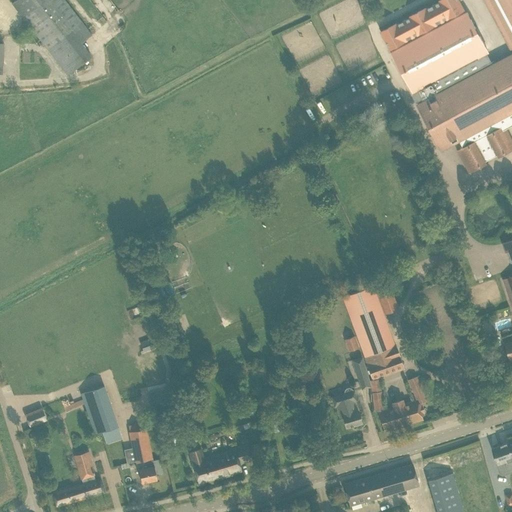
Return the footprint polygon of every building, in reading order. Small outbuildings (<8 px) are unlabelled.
[(15,0),(11,4),(67,75),(91,56),(82,43),(91,36),(63,0),(15,0)] [(390,49),(463,10),(458,0),(440,0),(440,2),(426,9),(425,8),(410,16),(411,17),(396,25),(396,24),(381,32),(390,49)] [(511,0),(487,0),(511,46),(511,0)] [(442,26),(392,52),(407,81),(413,91),(414,91),(415,94),(412,95),(416,102),(419,101),(420,103),(492,65),(486,53),(488,52),(467,13),(442,26)] [(511,54),(492,65),(420,103),(419,104),(443,149),(459,140),(463,147),(460,149),(471,171),(486,163),(485,161),(497,155),(498,157),(511,149),(511,146),(503,130),(511,125),(511,54)] [(511,239),(502,243),(505,253),(509,251),(511,250),(511,239)] [(511,277),(503,280),(511,307),(511,277)] [(373,285),(341,297),(371,377),(402,366),(384,314),(374,288),(373,285)] [(182,335),(175,317),(166,321),(172,339),(182,335)] [(140,343),(143,352),(168,344),(164,334),(140,343)] [(347,338),(351,350),(357,347),(353,336),(347,338)] [(351,361),(356,379),(358,378),(362,389),(369,387),(369,382),(370,381),(362,357),(351,361)] [(416,377),(409,379),(416,397),(423,394),(416,377)] [(369,382),(373,412),(384,410),(379,380),(369,382)] [(95,434),(102,432),(105,443),(121,438),(103,385),(81,393),(95,434)] [(148,392),(152,409),(173,404),(169,387),(148,392)] [(356,400),(353,391),(352,390),(350,388),(348,387),(345,388),(344,390),(343,392),(344,393),(337,395),(331,397),(334,407),(336,406),(336,407),(339,417),(342,416),(345,427),(353,425),(354,426),(359,424),(359,423),(361,422),(358,413),(357,411),(356,411),(353,401),(356,400)] [(378,412),(384,431),(422,419),(420,414),(424,413),(421,406),(418,407),(417,404),(415,400),(404,404),(402,399),(391,402),(392,408),(384,410),(378,412)] [(64,405),(66,411),(84,406),(83,400),(64,405)] [(46,419),(41,408),(24,415),(29,426),(46,419)] [(129,432),(135,461),(151,458),(145,429),(129,432)] [(511,441),(494,448),(492,448),(498,464),(497,466),(500,474),(502,475),(511,471),(511,441)] [(247,444),(229,450),(230,454),(203,462),(200,449),(189,452),(192,462),(195,472),(198,482),(240,469),(238,463),(251,459),(248,449),(247,444)] [(62,489),(52,492),(56,506),(104,492),(101,482),(99,478),(96,479),(92,465),(93,464),(89,451),(80,454),(83,466),(78,468),(82,483),(62,489)] [(163,474),(159,459),(152,460),(152,457),(151,458),(135,461),(137,470),(138,469),(141,482),(156,479),(156,475),(163,474)] [(346,494),(349,505),(418,485),(412,464),(343,484),(346,494)] [(463,511),(452,473),(427,480),(436,511),(463,511)]
